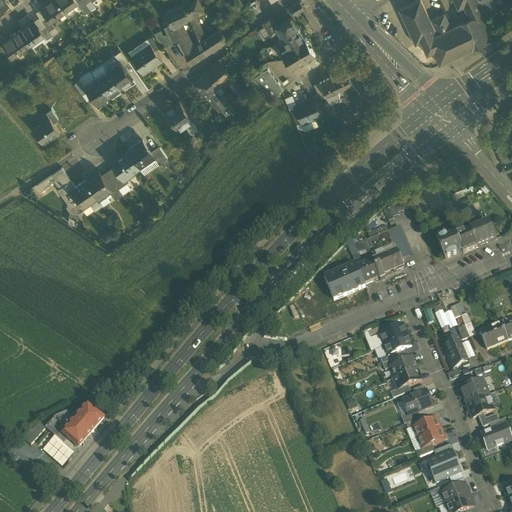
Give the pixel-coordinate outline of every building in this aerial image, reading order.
[(55,0),(50,0),(41,7),(42,8),(45,13),(44,13),(46,17),(50,21),(57,16),(58,17),(59,16),(59,15),(64,12),(55,0)] [(55,0),(64,12),(77,2),(76,0),(55,0)] [(86,4),(83,0),(76,0),(77,2),(85,14),(91,10),(86,4)] [(91,0),(86,4),(91,10),(92,10),(95,9),(95,7),(92,2),(94,0),(91,0)] [(198,0),(191,0),(182,4),(188,17),(194,15),(203,11),(198,0)] [(420,0),(418,0),(399,9),(415,45),(421,43),(420,42),(437,34),(430,20),(420,0)] [(485,12),(479,0),(453,0),(458,9),(466,6),(472,19),(473,18),(480,15),(485,12)] [(479,0),(485,12),(497,6),(493,0),(479,0)] [(254,1),(244,8),(248,12),(258,6),(254,1)] [(300,2),(291,7),(290,8),(289,10),(289,11),(291,14),(293,15),(295,14),(304,9),(305,9),(304,8),(300,2),(301,2),(300,1),(300,2)] [(182,4),(166,12),(172,24),(176,34),(183,31),(179,22),(188,17),(182,4)] [(258,6),(248,12),(251,17),(261,11),(258,6)] [(42,8),(36,12),(41,20),(46,17),(44,13),(45,13),(42,8)] [(444,14),(430,20),(437,34),(451,28),(444,14)] [(200,27),(194,15),(188,17),(200,42),(205,39),(200,27)] [(480,15),(473,18),(478,27),(484,25),(480,15)] [(50,21),(46,17),(41,20),(45,26),(49,31),(55,27),(50,21)] [(276,26),(279,31),(283,38),(298,29),(291,17),(276,26)] [(276,26),(271,18),(263,23),(265,26),(271,36),(279,31),(276,26)] [(472,19),(461,23),(473,49),(486,44),(478,27),(473,18),(472,19)] [(33,21),(20,30),(30,44),(44,34),(40,29),(38,26),(37,27),(33,21)] [(437,34),(420,42),(421,43),(427,55),(433,52),(439,65),(440,65),(473,49),(461,23),(451,28),(437,34)] [(172,24),(165,27),(172,44),(179,41),(176,34),(172,24)] [(484,25),(478,27),(486,44),(492,41),(484,25)] [(49,31),(45,26),(40,29),(44,34),(47,39),(52,36),(49,31)] [(271,36),(265,26),(258,31),(263,40),(271,36)] [(298,29),(283,38),(288,48),(282,52),(291,68),(315,54),(306,38),(304,39),(298,29)] [(20,30),(1,43),(11,57),(18,52),(19,53),(20,52),(20,51),(30,44),(20,30)] [(205,39),(200,42),(206,55),(225,43),(219,30),(205,39)] [(183,31),(176,34),(179,41),(181,46),(188,43),(183,31)] [(160,47),(152,36),(147,39),(150,44),(155,50),(160,47)] [(283,38),(276,42),(282,52),(288,48),(283,38)] [(200,42),(185,52),(191,65),(206,55),(200,42)] [(150,44),(131,57),(143,74),(162,61),(155,50),(150,44)] [(128,63),(120,51),(115,55),(119,61),(120,61),(124,66),(128,63)] [(119,61),(108,69),(122,89),(134,80),(124,66),(120,61),(119,61)] [(218,61),(205,73),(216,85),(217,84),(229,73),(218,61)] [(259,67),(249,74),(253,79),(262,72),(259,67)] [(108,69),(95,78),(109,98),(122,89),(108,69)] [(267,69),(262,72),(253,79),(269,100),(279,94),(283,89),(282,89),(278,82),(277,82),(273,76),(272,76),(267,69)] [(346,70),(331,77),(339,91),(342,90),(353,84),(346,70)] [(205,73),(194,83),(207,97),(215,90),(212,88),(216,85),(205,73)] [(229,73),(217,84),(221,87),(232,77),(229,73)] [(232,77),(221,87),(224,91),(227,88),(233,94),(239,88),(235,83),(237,82),(232,77)] [(331,77),(320,83),(327,97),(339,91),(331,77)] [(109,98),(95,78),(84,85),(84,86),(87,91),(92,98),(97,106),(109,98)] [(84,85),(80,79),(74,83),(82,95),(87,91),(84,86),(84,85)] [(221,87),(217,84),(216,85),(212,88),(215,90),(220,96),(224,92),(224,91),(221,87)] [(193,98),(187,90),(183,93),(189,101),(193,98)] [(220,96),(215,90),(207,97),(215,106),(219,102),(217,99),(220,96)] [(87,91),(82,95),(87,101),(92,98),(87,91)] [(345,110),(340,99),(339,91),(327,97),(330,104),(333,103),(342,121),(348,118),(345,110)] [(220,96),(217,99),(219,102),(215,106),(220,111),(221,110),(230,102),(232,100),(224,92),(220,96)] [(350,108),(345,97),(340,99),(345,110),(350,108)] [(291,98),(285,99),(290,111),(295,108),(295,107),(291,98)] [(295,107),(295,108),(302,123),(302,124),(315,119),(317,120),(320,118),(322,114),(320,111),(318,111),(313,99),(295,107)] [(179,101),(165,111),(179,131),(185,126),(192,121),(193,121),(189,116),(186,110),(179,101)] [(230,102),(221,110),(226,115),(235,107),(230,102)] [(350,108),(345,110),(348,118),(349,121),(366,113),(361,103),(350,108)] [(191,107),(190,106),(186,109),(186,110),(189,116),(195,112),(191,107)] [(302,123),(295,108),(290,111),(296,125),(302,123)] [(52,109),(46,113),(53,123),(58,119),(52,109)] [(46,113),(46,112),(38,118),(41,122),(33,128),(44,143),(60,132),(53,123),(46,113)] [(206,126),(195,112),(189,116),(193,121),(192,121),(198,129),(199,131),(206,126)] [(192,121),(185,126),(191,133),(198,129),(192,121)] [(143,140),(128,150),(140,168),(144,174),(159,164),(154,157),(155,157),(152,153),(143,140)] [(316,144),(307,150),(314,164),(320,157),(317,151),(319,150),(316,144)] [(339,150),(342,153),(349,147),(346,144),(339,150)] [(160,147),(152,153),(155,157),(154,157),(159,164),(167,158),(160,147)] [(128,150),(111,162),(114,166),(122,177),(123,177),(130,172),(131,174),(140,168),(128,150)] [(122,177),(114,166),(107,171),(119,188),(127,183),(123,177),(122,177)] [(62,168),(52,174),(52,175),(37,184),(42,191),(46,188),(45,187),(55,180),(58,184),(65,179),(69,177),(62,168)] [(99,171),(85,180),(97,198),(102,194),(107,195),(110,193),(113,191),(102,175),(99,171)] [(119,188),(107,171),(102,175),(113,191),(110,193),(115,200),(123,194),(119,188)] [(76,187),(72,182),(69,184),(65,179),(58,184),(60,188),(59,189),(70,205),(81,207),(82,208),(89,203),(90,205),(90,204),(95,211),(103,205),(97,198),(85,180),(76,187)] [(434,182),(422,187),(431,208),(442,203),(434,182)] [(462,189),(454,192),(460,207),(468,204),(462,189)] [(390,209),(384,211),(389,223),(394,221),(393,219),(399,216),(398,214),(404,212),(399,201),(393,203),(394,205),(389,207),(390,209)] [(460,207),(461,209),(464,217),(465,217),(466,220),(473,217),(468,204),(460,207)] [(461,209),(456,212),(459,219),(460,219),(464,217),(461,209)] [(381,212),(372,220),(372,221),(365,227),(370,232),(386,217),(381,212)] [(78,218),(69,216),(68,222),(70,224),(74,225),(77,224),(77,222),(78,222),(78,221),(77,220),(78,218)] [(464,217),(460,219),(465,232),(470,230),(466,220),(465,217),(464,217)] [(473,217),(466,220),(470,230),(477,227),(473,217)] [(477,227),(470,230),(478,248),(496,240),(489,222),(477,227)] [(394,245),(401,260),(412,256),(400,228),(389,232),(394,245)] [(465,232),(456,236),(463,253),(464,254),(478,248),(470,230),(465,232)] [(389,232),(355,247),(359,255),(367,251),(373,263),(377,261),(374,253),(394,245),(389,232)] [(456,236),(452,238),(451,235),(437,241),(445,261),(459,255),(459,254),(463,253),(456,236)] [(394,245),(374,253),(377,261),(373,263),(380,280),(381,283),(386,280),(385,278),(405,269),(401,260),(394,245)] [(360,256),(353,259),(356,266),(358,269),(370,264),(369,262),(363,264),(360,256)] [(370,264),(358,269),(365,286),(380,280),(373,263),(370,264)] [(358,269),(356,266),(325,279),(334,302),(366,288),(365,286),(358,269)] [(466,315),(461,304),(456,307),(461,318),(466,315)] [(294,320),(299,318),(295,306),(290,308),(294,320)] [(461,318),(456,307),(451,309),(455,320),(461,318)] [(511,319),(501,324),(508,341),(511,339),(511,319)] [(471,324),(464,327),(469,338),(476,336),(471,324)] [(501,324),(479,333),(486,350),(508,341),(501,324)] [(388,326),(368,334),(370,339),(371,339),(372,339),(377,338),(379,337),(379,336),(390,331),(388,326)] [(390,331),(379,336),(379,337),(384,348),(408,338),(403,326),(390,331)] [(469,338),(464,327),(457,330),(462,341),(469,338)] [(408,338),(384,348),(388,357),(397,353),(412,347),(408,338)] [(457,338),(444,344),(448,354),(461,348),(457,338)] [(448,354),(445,355),(451,370),(453,370),(457,368),(468,364),(461,348),(448,354)] [(397,353),(388,357),(380,360),(383,366),(397,360),(399,359),(397,353)] [(397,360),(383,366),(385,372),(391,369),(390,369),(400,365),(397,360)] [(400,365),(390,369),(391,369),(395,380),(393,381),(417,371),(413,360),(400,365)] [(457,368),(453,370),(454,372),(447,375),(449,380),(460,376),(457,368)] [(417,371),(393,381),(398,391),(398,392),(408,387),(422,382),(417,371)] [(483,381),(461,390),(467,405),(489,396),(483,381)] [(398,392),(398,391),(391,394),(393,400),(411,393),(408,387),(398,392)] [(426,393),(403,403),(407,415),(409,418),(419,413),(433,408),(426,393)] [(489,396),(467,405),(473,420),(478,418),(484,416),(495,411),(489,396)] [(75,422),(68,415),(53,421),(46,430),(63,445),(74,455),(104,420),(88,407),(75,422)] [(407,415),(401,418),(404,426),(406,425),(421,419),(419,413),(409,418),(407,415)] [(486,420),(480,422),(482,429),(499,422),(497,416),(486,420)] [(421,419),(406,425),(408,431),(413,429),(423,425),(421,419)] [(423,425),(413,429),(418,440),(441,430),(440,428),(436,426),(437,424),(435,420),(423,425)] [(37,422),(22,439),(31,447),(46,430),(37,422)] [(506,426),(481,436),(488,452),(511,442),(506,426)] [(441,430),(418,440),(422,450),(422,451),(432,447),(444,442),(443,437),(441,436),(442,433),(441,430)] [(434,453),(436,458),(453,451),(450,446),(434,453)] [(432,447),(422,451),(422,450),(417,452),(420,458),(435,452),(432,447)] [(426,463),(435,485),(462,474),(453,451),(436,458),(426,463)] [(451,491),(441,495),(441,496),(445,506),(469,496),(468,493),(469,492),(467,489),(466,488),(465,485),(451,491)] [(448,486),(433,492),(436,498),(441,496),(441,495),(451,491),(448,486)] [(469,496),(445,506),(447,511),(463,511),(474,507),(473,505),(473,503),(472,500),(471,499),(469,496)]
